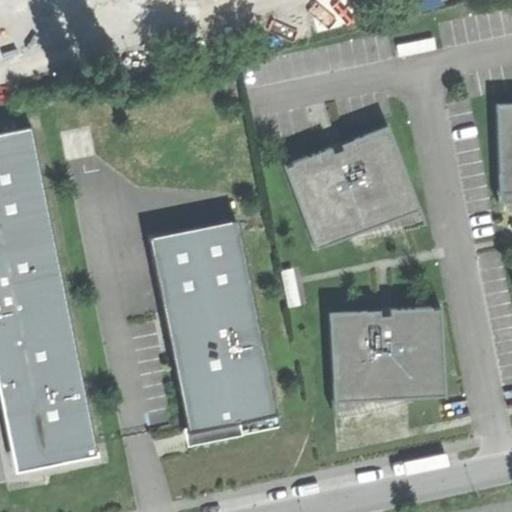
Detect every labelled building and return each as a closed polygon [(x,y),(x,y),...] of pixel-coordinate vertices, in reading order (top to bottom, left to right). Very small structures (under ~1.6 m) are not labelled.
[(54,0),(0,0),(0,31),(55,21),(54,0)] [(396,44),(399,56),(436,49),(433,38),(396,44)] [(511,103),(499,103),(500,191),(511,190),(511,103)] [(401,220),(426,210),(393,126),(343,146),(331,150),(315,156),(284,168),(317,252),(352,239),(401,220)] [(60,462),(99,454),(97,442),(33,127),(0,133),(0,384),(18,471),(60,462)] [(235,222),(152,238),(187,425),(191,443),(204,440),(244,432),(280,424),(240,221),(235,222)] [(295,267),(280,270),(288,309),(301,306),(298,281),(295,267)] [(362,311),(330,313),(334,402),(368,400),(407,398),(447,396),(442,304),(389,309),(384,309),(377,310),(362,311)]
